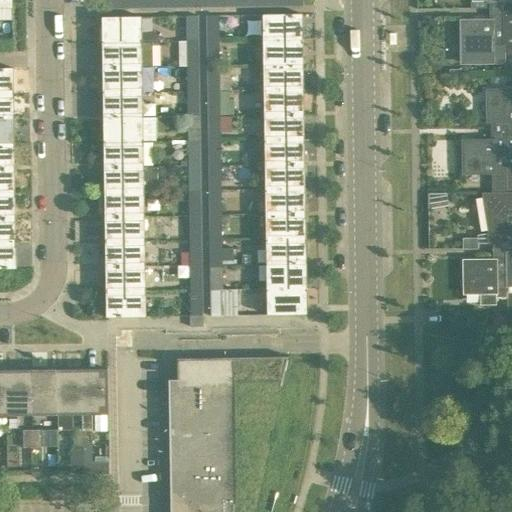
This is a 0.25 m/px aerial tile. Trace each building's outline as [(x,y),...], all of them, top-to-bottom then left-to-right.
[(12,0),(0,0),(0,9),(13,10),(12,0)] [(101,0),(102,10),(127,10),(126,0),(101,0)] [(126,0),(127,10),(152,10),(152,0),(126,0)] [(152,0),(152,10),(177,9),(176,0),(152,0)] [(176,0),(177,9),(201,9),(201,0),(176,0)] [(201,0),(201,9),(226,9),(226,0),(201,0)] [(226,0),(226,9),(251,8),(251,0),(226,0)] [(251,0),(251,8),(276,8),(276,0),(251,0)] [(302,0),(276,0),(276,8),(302,8),(302,0)] [(491,2),(491,14),(503,14),(503,1),(511,0),(485,0),(485,2),(491,2)] [(511,0),(503,1),(503,14),(504,54),(511,53),(511,0)] [(504,61),(504,54),(503,14),(491,14),(491,22),(461,22),(461,64),(502,64),(504,61)] [(186,16),(186,42),(199,41),(199,16),(186,16)] [(206,16),(206,41),(219,41),(219,16),(206,16)] [(263,42),(303,42),(303,16),(263,16),(263,42)] [(155,33),(142,33),(142,18),(102,19),(103,44),(152,43),(161,43),(161,38),(155,33)] [(13,40),(0,40),(0,53),(13,53),(13,40)] [(199,41),(186,42),(187,66),(200,66),(199,41)] [(219,41),(206,41),(206,66),(219,66),(219,41)] [(264,67),(303,67),(303,42),(263,42),(264,67)] [(152,43),(103,44),(103,69),(142,68),(152,68),(152,43)] [(200,66),(187,66),(187,91),(200,91),(200,66)] [(219,66),(206,66),(207,91),(220,91),(219,66)] [(264,92),(304,92),(303,67),(264,67),(264,92)] [(103,94),(143,94),(142,68),(103,69),(103,94)] [(0,69),(0,95),(13,95),(13,70),(0,69)] [(200,91),(187,91),(187,116),(200,116),(200,91)] [(220,91),(207,91),(207,116),(220,116),(220,91)] [(504,127),(511,126),(511,91),(487,92),(488,122),(493,122),(493,136),(504,136),(504,127)] [(264,117),(304,116),(304,92),(264,92),(264,117)] [(104,119),(143,118),(143,94),(103,94),(104,119)] [(0,120),(14,121),(13,95),(0,95),(0,120)] [(200,116),(187,116),(187,141),(201,141),(200,116)] [(220,116),(207,116),(208,141),(220,141),(220,116)] [(265,142),(304,141),(304,116),(264,117),(265,142)] [(104,144),(143,143),(143,118),(104,119),(104,144)] [(0,144),(14,145),(14,121),(0,120),(0,144)] [(493,193),(506,193),(506,190),(506,177),(505,166),(504,136),(493,136),(493,141),(462,142),(463,174),(492,173),(493,193)] [(201,141),(187,141),(188,166),(201,166),(201,141)] [(220,141),(208,141),(208,166),(221,165),(220,141)] [(304,167),(304,141),(265,142),(255,142),(255,167),(265,167),(304,167)] [(104,169),(143,168),(143,143),(104,144),(104,169)] [(0,170),(14,170),(14,145),(0,144),(0,170)] [(221,165),(208,166),(208,191),(221,190),(221,165)] [(201,166),(188,166),(188,191),(201,191),(201,166)] [(265,191),(305,191),(304,167),(265,167),(265,191)] [(158,192),(158,168),(143,168),(104,169),(105,193),(144,193),(158,192)] [(0,194),(15,194),(14,170),(0,170),(0,194)] [(221,190),(208,191),(209,215),(222,215),(221,190)] [(201,191),(188,191),(188,216),(202,215),(201,191)] [(266,217),(305,216),(305,191),(265,191),(266,217)] [(105,218),(144,218),(144,193),(105,193),(105,218)] [(0,220),(15,220),(15,194),(0,194),(0,220)] [(506,242),(511,242),(511,211),(488,212),(489,242),(494,242),(494,252),(506,252),(506,242)] [(202,215),(188,216),(189,241),(202,240),(202,215)] [(222,215),(209,215),(209,240),(222,240),(222,215)] [(266,242),(305,241),(305,216),(266,217),(266,242)] [(105,243),(144,243),(144,218),(105,218),(105,243)] [(0,244),(15,244),(15,220),(0,220),(0,244)] [(481,238),(466,238),(466,249),(481,249),(481,238)] [(222,240),(209,240),(210,265),(222,265),(222,240)] [(266,267),(306,267),(305,241),(266,242),(266,267)] [(105,269),(145,268),(144,243),(105,243),(105,269)] [(0,269),(16,269),(15,244),(0,244),(0,269)] [(189,253),(181,253),(181,266),(189,265),(202,265),(202,249),(189,249),(189,253)] [(506,252),(494,252),(494,262),(479,262),(464,262),(464,294),(479,294),(480,294),(481,306),(496,306),(495,297),(506,297),(506,252)] [(202,265),(189,265),(189,290),(203,290),(202,265)] [(222,265),(210,265),(210,290),(223,290),(222,265)] [(267,291),(306,290),(306,267),(266,267),(267,291)] [(106,293),(145,292),(145,268),(105,269),(106,293)] [(203,290),(189,290),(190,316),(202,316),(202,317),(203,317),(203,290)] [(236,316),(236,290),(223,290),(210,290),(210,317),(221,317),(236,316)] [(306,290),(267,291),(267,316),(306,316),(306,290)] [(106,293),(106,318),(145,317),(145,292),(106,293)] [(508,315),(494,315),(494,325),(508,325),(508,315)] [(190,316),(190,327),(203,327),(203,317),(202,317),(202,316),(190,316)] [(252,511),(280,386),(281,386),(282,382),(286,362),(288,357),(287,357),(233,358),(181,358),(177,358),(177,380),(178,400),(179,511),(252,511)] [(106,369),(81,370),(82,415),(81,429),(91,429),(91,415),(107,415),(106,369)] [(56,416),(56,370),(30,371),(31,416),(56,416)] [(82,415),(81,370),(56,370),(56,416),(82,415)] [(31,416),(30,371),(5,371),(6,417),(31,416)] [(32,448),(32,430),(23,430),(23,448),(32,448)] [(41,430),(32,430),(32,448),(41,448),(41,430)] [(74,462),(83,461),(83,430),(73,430),(74,462)] [(83,474),(109,474),(109,459),(95,459),(95,462),(83,462),(83,474)]
